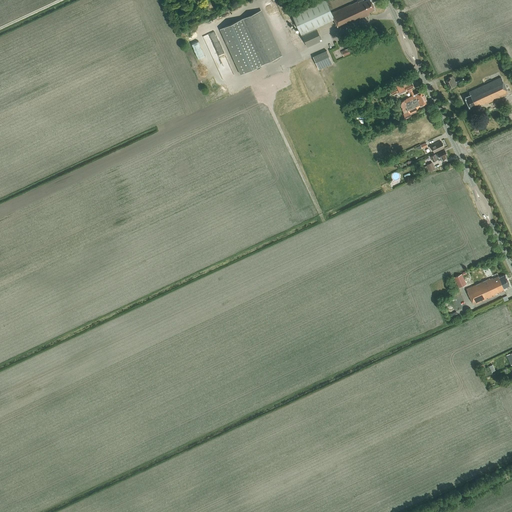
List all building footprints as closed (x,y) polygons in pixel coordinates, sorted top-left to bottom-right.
[(301,35),(315,28),(335,19),(332,13),(331,13),(325,0),(292,16),(301,35)] [(332,13),(335,19),(339,29),(370,14),(369,12),(375,9),(370,0),(366,0),(364,1),(363,0),(358,3),(357,2),(351,5),(351,4),(332,13)] [(261,10),(243,19),(238,21),(220,29),(241,75),(259,67),(263,65),(282,56),(261,10)] [(344,56),(351,53),(349,48),(341,51),(344,56)] [(318,67),(331,61),(326,51),(313,57),(318,67)] [(449,89),(462,83),(460,80),(455,82),(452,76),(449,78),(449,80),(446,81),(449,89)] [(487,104),(508,94),(500,77),(469,92),(470,95),(465,98),(469,108),(475,105),(476,107),(482,104),(483,105),(486,103),(487,104)] [(410,88),(414,86),(412,82),(410,83),(410,81),(406,83),(406,81),(394,86),(395,88),(393,89),(392,90),(392,91),(392,92),(392,93),(393,94),(394,94),(395,94),(400,92),(401,93),(406,91),(407,93),(410,91),(412,91),(410,88)] [(428,103),(422,91),(413,95),(412,91),(410,91),(412,96),(406,99),(403,101),(402,101),(401,102),(400,103),(400,104),(400,105),(401,106),(407,120),(411,118),(410,114),(420,109),(420,106),(428,103)] [(358,99),(354,100),(356,105),(363,102),(362,100),(367,98),(366,96),(358,99)] [(442,147),(444,147),(441,142),(440,143),(439,142),(430,146),(434,153),(443,149),(442,147)] [(444,150),(431,157),(433,162),(441,158),(442,160),(446,158),(445,156),(447,154),(444,150)] [(427,172),(435,168),(432,162),(426,164),(426,165),(424,166),(427,172)] [(454,278),(458,289),(466,285),(461,274),(454,278)] [(504,288),(510,286),(505,275),(499,277),(498,276),(493,279),(492,278),(490,279),(489,278),(466,289),(474,305),(505,291),(504,288)]
